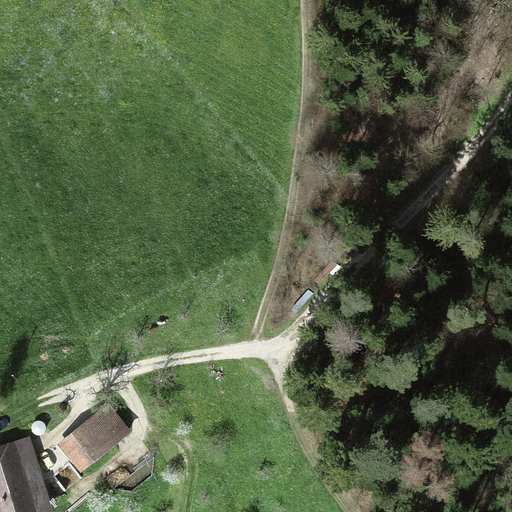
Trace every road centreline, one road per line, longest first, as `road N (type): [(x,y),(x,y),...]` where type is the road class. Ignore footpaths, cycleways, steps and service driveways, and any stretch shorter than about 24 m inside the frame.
road 1 (track): [(511,104),(300,326),(261,347)]
road 2 (track): [(261,347),(110,373),(26,408)]
road 3 (track): [(362,511),(274,382),(261,347)]
